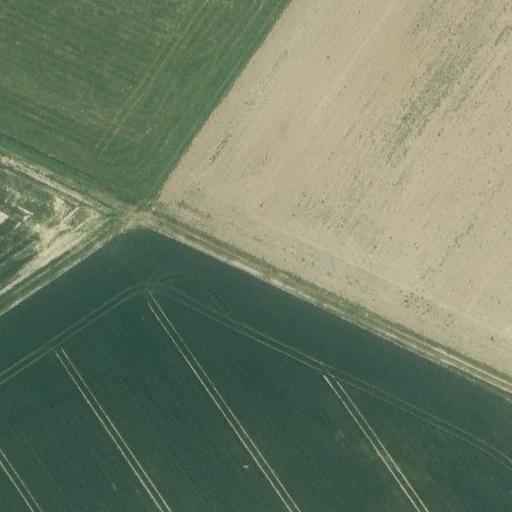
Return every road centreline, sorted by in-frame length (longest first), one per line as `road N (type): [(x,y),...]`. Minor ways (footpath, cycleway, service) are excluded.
road 1 (track): [(511,393),(130,213)]
road 2 (track): [(135,215),(284,0)]
road 3 (track): [(0,303),(130,213)]
road 4 (track): [(0,151),(130,213)]
